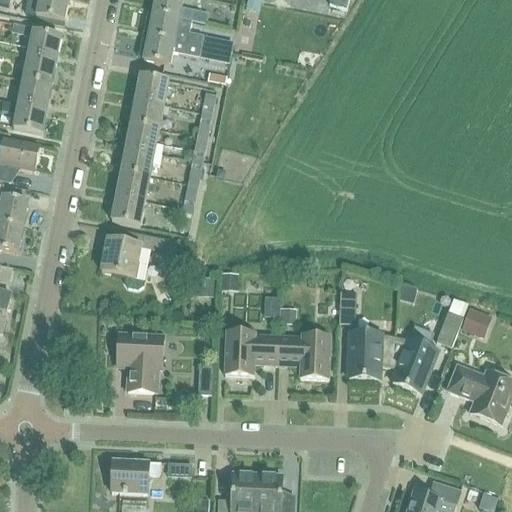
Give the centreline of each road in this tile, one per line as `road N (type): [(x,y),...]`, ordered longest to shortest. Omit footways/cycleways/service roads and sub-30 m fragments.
road 1 (residential): [(27,432),(108,0)]
road 2 (residential): [(384,443),(27,432)]
